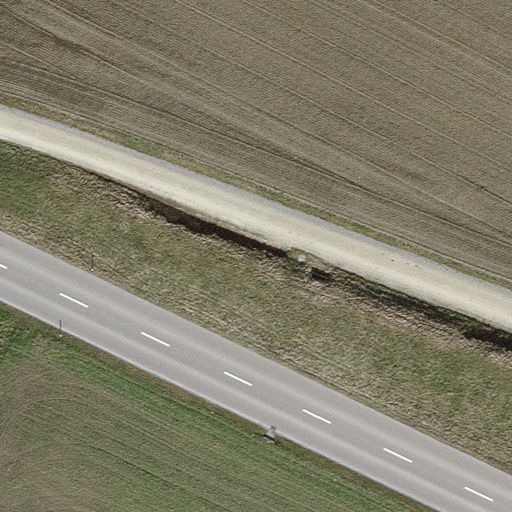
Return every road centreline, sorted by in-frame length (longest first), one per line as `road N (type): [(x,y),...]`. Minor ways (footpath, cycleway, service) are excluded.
road 1 (tertiary): [(0,267),(511,511)]
road 2 (track): [(511,314),(60,141),(0,127)]
